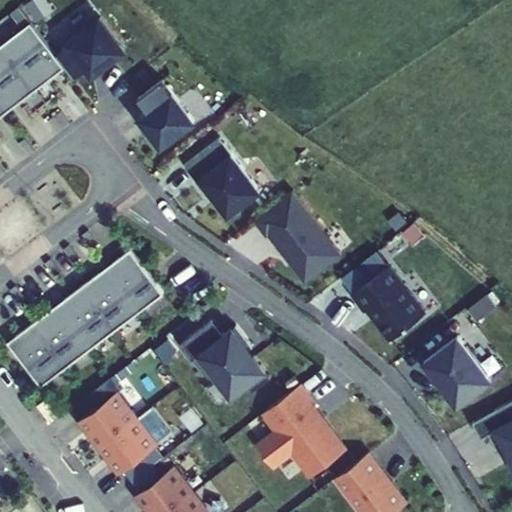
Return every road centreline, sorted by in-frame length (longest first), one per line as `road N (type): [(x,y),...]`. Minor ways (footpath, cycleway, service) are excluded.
road 1 (residential): [(461,511),(414,431),(380,393),(121,185)]
road 2 (residential): [(121,185),(81,133),(0,195)]
road 3 (residential): [(0,277),(121,185)]
road 4 (residential): [(92,511),(0,391)]
